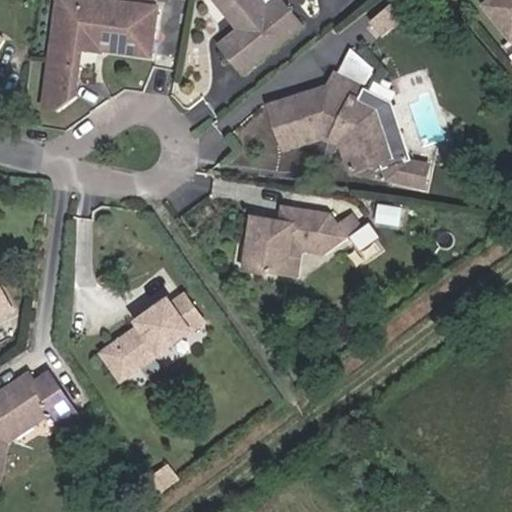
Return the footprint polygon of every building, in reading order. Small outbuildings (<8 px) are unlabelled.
[(151,56),(158,7),(102,0),(74,0),(72,22),(56,20),(44,107),(57,109),(76,95),(83,49),(102,52),(102,49),(151,56)] [(72,22),(74,0),(58,0),(56,20),(72,22)] [(214,0),(226,15),(235,15),(243,26),(238,30),(219,45),(243,75),(303,27),(281,0),(214,0)] [(511,0),(492,0),(485,6),(511,39),(511,38),(511,0)] [(406,22),(410,10),(400,6),(396,18),(406,22)] [(243,26),(235,15),(226,15),(238,30),(243,26)] [(299,97),(271,106),(285,149),(323,137),(327,130),(343,139),(341,142),(351,172),(384,161),(390,179),(425,185),(428,164),(409,161),(399,130),(386,134),(378,110),(360,100),(365,89),(335,74),(329,87),(353,99),(346,112),(317,99),(308,101),(299,97)] [(353,99),(329,87),(299,97),(308,101),(317,99),(346,112),(353,99)] [(399,130),(392,106),(378,110),(386,134),(399,130)] [(341,142),(343,139),(327,130),(323,137),(339,145),(341,142)] [(287,222),(290,207),(282,206),(280,220),(287,222)] [(290,258),(292,249),(304,251),(324,255),(361,228),(351,215),(338,224),(331,213),(290,207),(287,222),(280,220),(252,216),(247,244),(250,244),(245,271),(267,274),(290,258)] [(299,279),(304,251),(292,249),(290,258),(267,274),(299,279)] [(0,318),(14,312),(0,284),(0,318)] [(122,381),(204,322),(185,295),(172,304),(169,300),(137,323),(141,327),(102,353),(122,381)] [(11,432),(35,415),(44,418),(53,412),(63,427),(79,416),(50,373),(35,382),(30,374),(0,393),(0,479),(1,480),(9,441),(11,432)] [(9,441),(44,418),(35,415),(11,432),(9,441)] [(172,481),(165,471),(153,480),(160,490),(172,481)]
